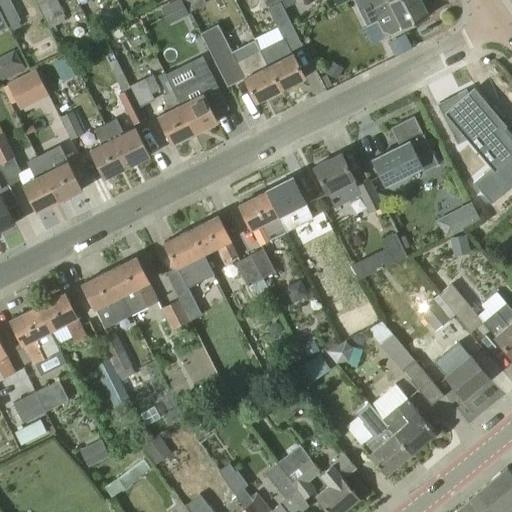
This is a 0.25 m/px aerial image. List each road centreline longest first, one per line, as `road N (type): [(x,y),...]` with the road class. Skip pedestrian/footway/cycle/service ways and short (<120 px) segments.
road 1 (residential): [(0,278),(498,27)]
road 2 (secondary): [(412,511),(511,430)]
